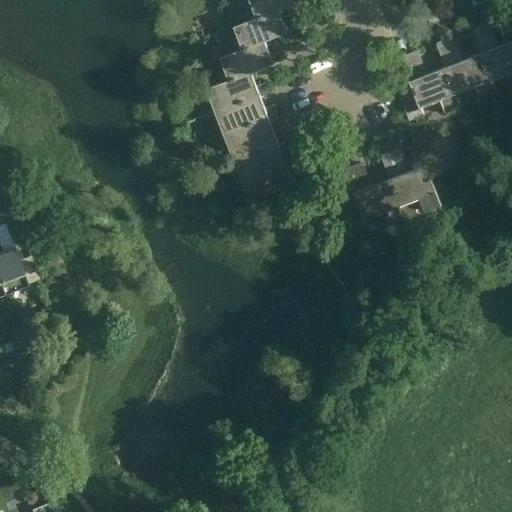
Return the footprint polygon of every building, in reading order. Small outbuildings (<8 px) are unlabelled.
[(250,0),(257,17),(258,18),(280,9),(304,0),(250,0)] [(285,22),(280,9),(258,18),(257,17),(235,25),(244,48),(244,49),(267,40),(297,29),(293,19),(285,22)] [(473,31),(481,53),(492,81),(510,74),(511,78),(511,40),(496,47),(488,25),(473,31)] [(497,94),(492,81),(481,53),(461,61),(453,39),(437,45),(446,66),(457,95),(475,88),(480,101),(497,94)] [(272,53),(267,40),(244,49),(244,48),(221,56),(230,79),(253,71),(283,60),(280,50),(272,53)] [(462,108),(457,95),(446,66),(425,74),(417,53),(401,59),(410,81),(395,86),(409,122),(423,116),(420,109),(440,101),(445,115),(462,108)] [(253,71),(230,79),(207,88),(217,112),(261,94),(269,91),(266,81),(258,84),(253,71)] [(266,107),(261,94),(217,112),(225,134),(270,117),(278,114),(274,104),(266,107)] [(225,134),(234,156),(279,139),(287,136),(283,126),(275,129),(270,117),(225,134)] [(242,179),(287,161),(296,158),(292,149),(284,152),(279,139),(234,156),(242,179)] [(382,156),(390,178),(401,206),(406,219),(414,216),(416,213),(417,209),(416,207),(422,205),(425,212),(443,205),(427,164),(406,172),(398,150),(382,156)] [(251,201),(304,181),(300,171),(292,174),(287,161),(242,179),(251,201)] [(401,206),(390,178),(371,186),(362,164),(346,170),(365,220),(384,213),(389,226),(407,220),(406,219),(401,206)] [(14,247),(0,252),(0,280),(5,294),(28,285),(14,247)] [(25,346),(21,337),(18,329),(7,333),(10,341),(3,344),(6,353),(25,346)] [(31,333),(21,337),(25,346),(35,342),(31,333)]
